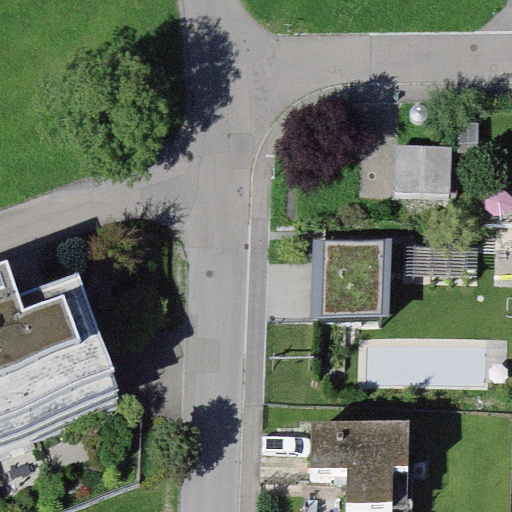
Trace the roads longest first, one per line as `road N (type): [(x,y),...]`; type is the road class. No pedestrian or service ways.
road 1 (residential): [(223,182),(214,511)]
road 2 (residential): [(226,68),(511,58)]
road 3 (residential): [(0,241),(165,181),(223,182)]
